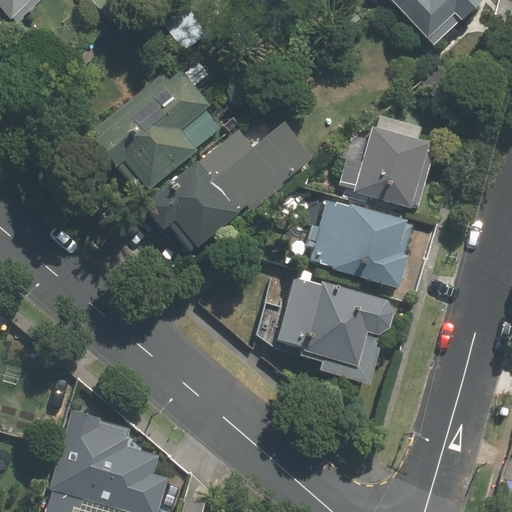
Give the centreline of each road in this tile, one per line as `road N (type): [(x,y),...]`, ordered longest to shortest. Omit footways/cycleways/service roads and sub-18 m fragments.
road 1 (secondary): [(332,511),(0,226)]
road 2 (residential): [(511,199),(424,511)]
